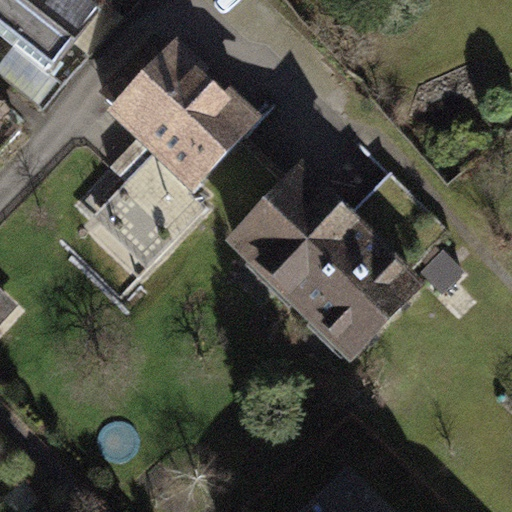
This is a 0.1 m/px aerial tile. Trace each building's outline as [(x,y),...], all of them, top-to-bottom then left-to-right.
[(0,0),(0,52),(60,100),(118,28),(82,0),(0,0)] [(190,66),(125,134),(208,212),(272,143),(190,66)] [(0,168),(29,135),(0,110),(0,168)] [(134,276),(197,214),(149,165),(86,227),(134,276)] [(438,308),(309,185),(232,265),(362,388),(438,308)] [(378,511),(347,479),(311,511),(378,511)]
